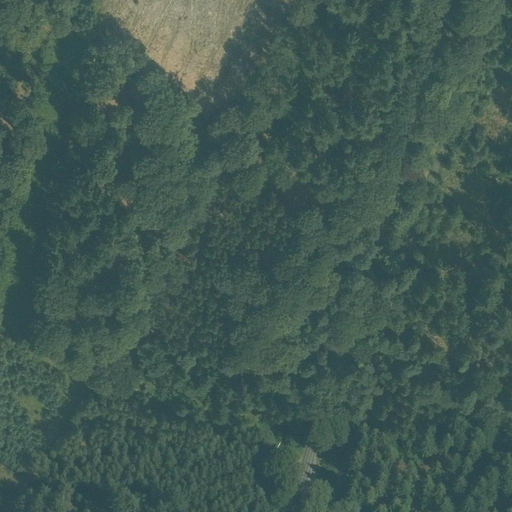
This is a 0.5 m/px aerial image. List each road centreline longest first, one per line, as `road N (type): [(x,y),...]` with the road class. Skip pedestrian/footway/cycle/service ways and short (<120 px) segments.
road 1 (tertiary): [(292,511),(453,0)]
road 2 (unknown): [(92,366),(100,378),(271,440),(291,463),(298,492)]
road 3 (track): [(9,511),(92,366)]
